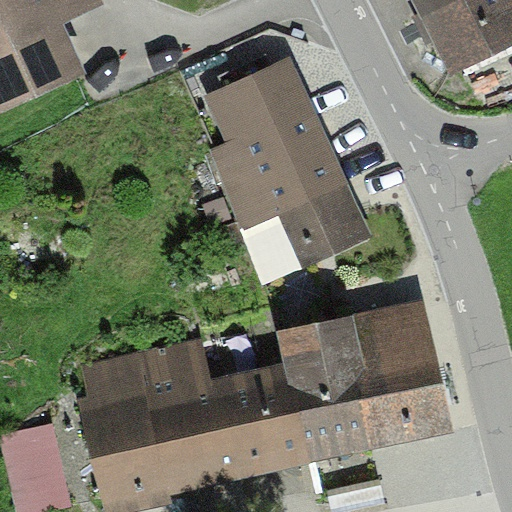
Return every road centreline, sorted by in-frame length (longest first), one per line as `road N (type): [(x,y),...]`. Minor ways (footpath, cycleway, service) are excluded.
road 1 (unclassified): [(436,158),(438,194),(461,251),(511,446)]
road 2 (unclassified): [(341,0),(405,124),(436,158)]
